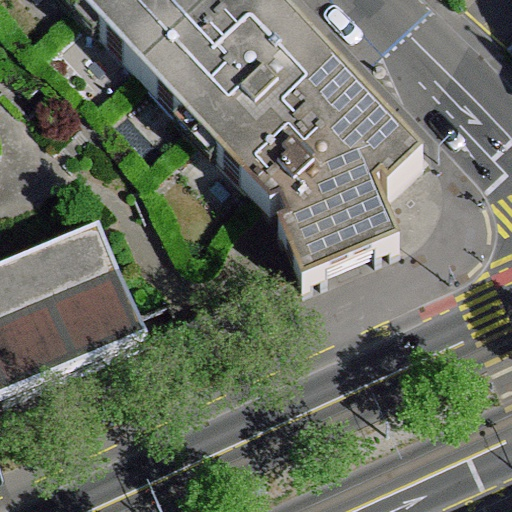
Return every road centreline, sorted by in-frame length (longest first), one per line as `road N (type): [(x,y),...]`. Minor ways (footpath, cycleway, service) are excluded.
road 1 (secondary): [(511,302),(41,511)]
road 2 (residential): [(511,152),(368,0)]
road 3 (secondary): [(397,511),(511,457)]
